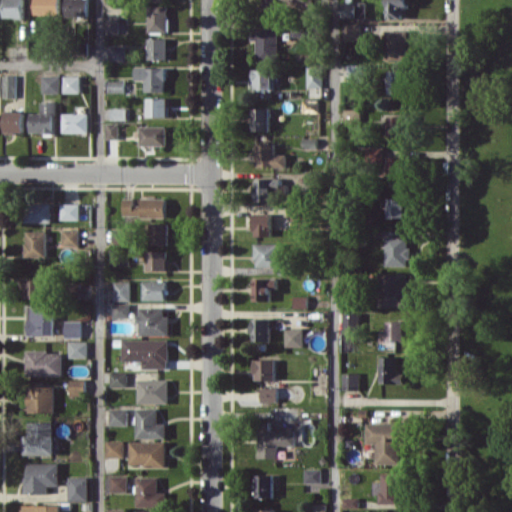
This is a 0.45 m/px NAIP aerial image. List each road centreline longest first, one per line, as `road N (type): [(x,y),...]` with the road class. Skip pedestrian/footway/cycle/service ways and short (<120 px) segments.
road 1 (residential): [(452,0),(452,511)]
road 2 (residential): [(211,0),(211,511)]
road 3 (residential): [(0,172),(211,173)]
